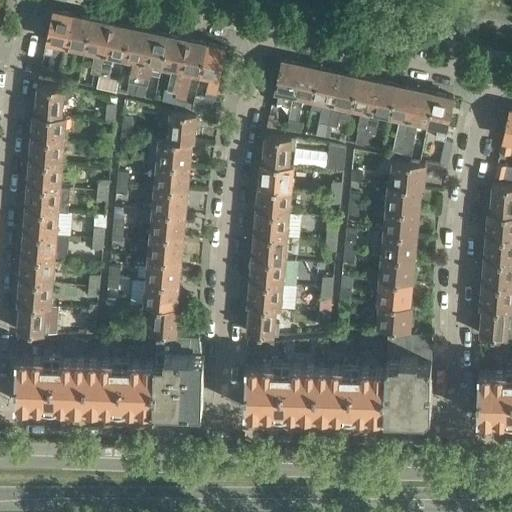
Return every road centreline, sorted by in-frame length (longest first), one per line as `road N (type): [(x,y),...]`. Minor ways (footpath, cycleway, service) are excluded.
road 1 (tertiary): [(0,491),(511,491)]
road 2 (unclassified): [(261,26),(228,205),(221,431)]
road 3 (tertiary): [(511,475),(134,465)]
road 4 (unclassified): [(491,76),(463,207),(456,437)]
road 5 (residential): [(491,76),(261,26)]
road 6 (residential): [(456,437),(221,431)]
road 7 (unclassified): [(31,0),(0,210)]
road 8 (residential): [(169,429),(0,423)]
road 9 (residential): [(261,26),(129,0)]
road 10 (tertiary): [(134,465),(0,462)]
